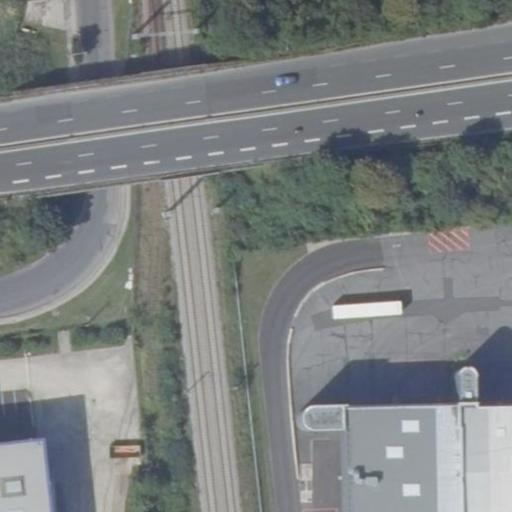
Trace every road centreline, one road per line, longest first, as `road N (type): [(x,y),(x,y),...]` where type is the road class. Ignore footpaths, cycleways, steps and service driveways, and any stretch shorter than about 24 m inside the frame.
road 1 (trunk): [(511,59),(0,131)]
road 2 (trunk): [(216,141),(511,98)]
road 3 (unclassified): [(0,290),(28,282),(76,241),(98,191),(92,42)]
road 4 (trunk): [(216,141),(511,120)]
road 5 (trunk): [(0,170),(216,141)]
